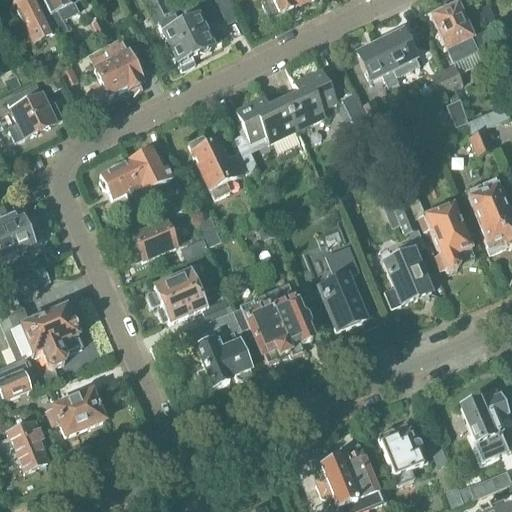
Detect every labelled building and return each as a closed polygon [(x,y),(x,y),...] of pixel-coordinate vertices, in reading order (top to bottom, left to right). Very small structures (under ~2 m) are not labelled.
[(30,0),(12,9),(13,10),(9,15),(13,24),(20,25),(32,49),(55,38),(48,23),(46,24),(34,0),(30,0)] [(40,0),(51,20),(49,21),(59,41),(68,37),(63,27),(78,19),(73,10),(74,9),(73,8),(78,6),(75,0),(40,0)] [(161,0),(155,3),(163,19),(174,14),(167,0),(161,0)] [(212,0),(216,8),(228,2),(226,0),(212,0)] [(268,0),(264,2),(265,5),(260,8),(268,24),(277,19),(278,20),(313,2),(312,0),(268,0)] [(163,19),(166,24),(156,28),(161,38),(175,69),(176,69),(180,75),(193,69),(190,62),(211,52),(210,52),(219,47),(212,32),(203,36),(189,7),(174,14),(163,19)] [(485,32),(496,28),(489,9),(478,14),(485,32)] [(453,66),(477,56),(472,43),(458,10),(447,14),(442,13),(436,16),(434,20),(432,21),(447,54),(448,54),(453,66)] [(111,42),(100,20),(88,26),(99,49),(111,42)] [(402,35),(379,46),(393,75),(416,64),(402,35)] [(369,87),(381,81),(387,92),(398,87),(392,75),(393,75),(379,46),(355,58),(369,87)] [(93,76),(99,88),(90,92),(97,108),(106,103),(107,104),(141,87),(132,70),(137,68),(132,57),(126,60),(121,50),(91,64),(96,75),(93,76)] [(22,60),(10,66),(19,85),(32,79),(22,60)] [(453,68),(442,73),(452,95),(463,90),(453,68)] [(77,87),(69,69),(57,75),(65,92),(77,87)] [(439,100),(452,95),(442,73),(429,79),(439,100)] [(61,91),(54,75),(42,81),(49,97),(61,91)] [(297,99),(283,106),(296,134),(323,121),(320,114),(335,107),(320,75),(292,88),(297,99)] [(19,89),(15,81),(4,87),(8,95),(19,89)] [(15,148),(62,125),(54,109),(47,113),(36,90),(5,105),(17,129),(8,133),(15,148)] [(267,148),(296,134),(283,106),(267,113),(262,102),(234,116),(249,148),(264,141),(267,148)] [(373,104),(360,111),(369,131),(382,125),(373,104)] [(503,110),(466,127),(472,139),(509,123),(503,110)] [(492,154),(484,135),(467,142),(476,161),(492,154)] [(230,144),(235,154),(245,150),(240,140),(230,144)] [(225,189),(242,181),(233,163),(226,166),(217,147),(207,152),(203,142),(188,149),(193,159),(192,159),(210,196),(215,205),(229,198),(225,189)] [(151,154),(129,165),(144,197),(172,184),(167,173),(168,173),(161,159),(155,162),(151,154)] [(127,167),(99,181),(100,183),(99,187),(102,194),(107,196),(112,206),(125,199),(132,213),(147,206),(143,198),(144,197),(129,165),(128,165),(128,166),(127,166),(127,167)] [(511,224),(510,226),(501,203),(507,201),(501,186),(495,189),(494,186),(481,192),(480,189),(464,195),(467,203),(466,203),(489,258),(505,251),(510,252),(511,251),(511,224)] [(392,210),(404,239),(408,237),(412,245),(416,255),(416,254),(423,251),(416,234),(404,205),(400,195),(388,200),(392,210)] [(458,270),(473,263),(469,254),(470,254),(452,209),(436,215),(434,212),(424,216),(417,200),(406,204),(413,223),(417,221),(423,235),(428,233),(438,258),(433,261),(438,275),(444,273),(445,275),(450,276),(455,274),(458,270)] [(322,219),(337,212),(332,201),(317,208),(322,219)] [(163,212),(160,205),(152,208),(155,215),(163,212)] [(184,206),(172,211),(176,221),(188,216),(184,206)] [(267,222),(262,210),(247,217),(253,229),(267,222)] [(142,266),(175,252),(162,219),(146,226),(149,234),(131,241),(135,250),(127,253),(133,268),(141,265),(142,266)] [(0,264),(41,247),(35,231),(27,235),(21,222),(15,225),(13,220),(0,225),(0,264)] [(399,311),(430,298),(420,275),(424,273),(416,254),(416,255),(412,245),(397,251),(401,261),(382,268),(393,294),(384,298),(390,314),(399,310),(399,311)] [(345,251),(324,260),(335,286),(318,293),(336,337),(362,326),(355,308),(358,306),(348,282),(357,278),(345,251)] [(207,311),(199,292),(195,293),(188,278),(153,293),(154,295),(146,299),(146,301),(150,311),(152,312),(160,309),(161,312),(156,314),(162,328),(167,325),(168,328),(201,314),(207,311)] [(264,299),(288,358),(289,361),(292,363),(303,358),(304,356),(301,349),(311,345),(306,333),(308,329),(305,322),(301,320),(288,289),(264,299)] [(279,362),(288,358),(264,299),(239,309),(241,313),(232,317),(240,336),(249,332),(261,361),(262,361),(265,368),(267,369),(278,365),(279,362)] [(207,311),(201,314),(207,326),(231,316),(226,303),(207,311)] [(7,314),(0,317),(0,328),(9,351),(20,347),(26,362),(32,359),(32,360),(42,356),(47,370),(52,372),(64,368),(66,363),(64,359),(83,352),(77,337),(78,334),(76,328),(73,327),(67,311),(29,326),(22,309),(7,314)] [(249,383),(250,379),(237,348),(233,339),(240,336),(232,317),(189,335),(196,353),(195,354),(202,372),(192,376),(200,394),(210,390),(212,393),(229,386),(228,384),(234,382),(236,385),(240,387),(249,383)] [(5,380),(0,382),(0,395),(4,405),(31,393),(22,373),(5,380)] [(501,450),(504,448),(500,438),(501,438),(495,423),(506,418),(498,400),(497,401),(495,396),(492,395),(477,401),(476,404),(477,406),(460,414),(479,459),(491,454),(494,453),(496,459),(503,456),(501,450)] [(64,441),(103,425),(91,396),(44,415),(51,432),(59,429),(64,441)] [(36,428),(22,434),(17,436),(20,443),(12,446),(11,443),(0,447),(0,468),(17,462),(23,478),(47,469),(40,453),(45,451),(36,428)] [(411,475),(428,468),(419,445),(414,447),(410,435),(397,440),(395,436),(391,434),(380,439),(378,443),(394,482),(394,481),(398,490),(414,484),(411,475)] [(376,496),(366,470),(361,457),(360,457),(357,451),(354,449),(343,453),(342,457),(344,462),(338,465),(337,463),(332,461),(322,465),(320,470),(320,471),(320,472),(324,481),(316,484),(314,487),(320,500),(323,502),(331,498),(335,511),(337,511),(350,507),(351,511),(371,511),(385,507),(380,494),(376,496)] [(432,456),(438,471),(448,467),(442,452),(432,456)] [(473,504),(509,489),(504,477),(469,492),(473,504)] [(453,511),(461,509),(454,491),(442,496),(448,511),(453,511)] [(469,492),(459,496),(464,508),(473,504),(469,492)]
